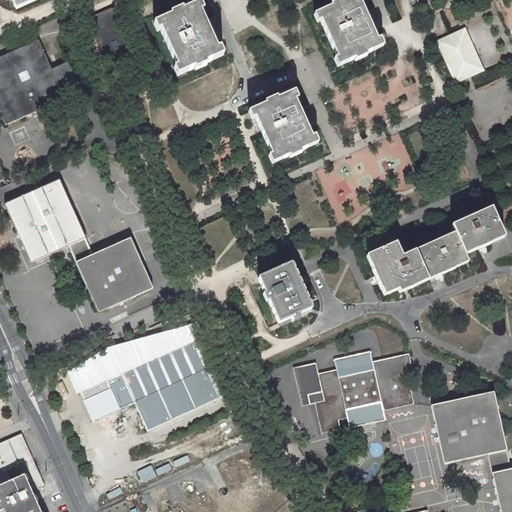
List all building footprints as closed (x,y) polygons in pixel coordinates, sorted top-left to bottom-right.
[(0,0),(1,0),(0,0),(9,0),(14,10),(36,0),(0,0)] [(221,51),(218,44),(214,45),(198,8),(201,7),(198,0),(181,8),(180,5),(169,11),(169,13),(153,21),(156,28),(158,27),(174,63),(171,64),(175,72),(192,64),(193,67),(205,62),(204,59),(221,51)] [(360,0),(329,0),(328,1),(330,4),(313,11),(316,18),(319,17),(335,54),(333,54),(336,63),(353,55),(354,58),(366,52),(365,50),(382,42),(379,34),(376,35),(360,0)] [(103,35),(112,36),(112,44),(119,44),(122,9),(105,8),(103,35)] [(485,66),(466,22),(436,36),(455,80),(485,66)] [(72,73),(67,61),(51,68),(38,39),(0,55),(0,113),(5,124),(64,98),(56,80),(72,73)] [(291,83),(274,91),(273,88),(261,94),(262,97),(245,104),(248,111),(251,110),(267,147),(264,148),(268,156),(285,148),(286,150),(298,145),(296,142),(313,135),(310,127),(307,128),(291,91),(294,90),(291,83)] [(68,246),(97,312),(151,288),(130,237),(92,254),(59,179),(3,203),(30,263),(68,246)] [(407,290),(416,286),(415,283),(440,271),(442,275),(457,268),(455,264),(465,260),(462,252),(474,247),(476,250),(490,243),(489,240),(501,235),(489,208),(450,226),(453,232),(402,255),(396,242),(369,254),(375,268),(371,269),(380,289),(384,288),(387,294),(406,286),(407,290)] [(310,308),(297,280),(290,263),(257,278),(263,293),(261,294),(265,304),(268,303),(277,323),(286,319),(289,324),(302,318),(299,313),(310,308)] [(140,448),(229,406),(185,326),(64,378),(79,410),(85,407),(95,431),(127,417),(140,448)] [(370,350),(333,358),(335,368),(317,372),(321,391),(307,394),(309,403),(314,402),(320,433),(340,429),(338,418),(347,416),(349,427),(385,420),(383,410),(414,404),(409,376),(413,375),(408,353),(372,360),(370,350)] [(307,394),(321,391),(317,372),(315,363),(293,368),(300,405),(309,403),(307,394)] [(511,511),(511,466),(509,467),(492,390),(430,404),(442,463),(486,454),(498,511),(511,511)] [(2,511),(39,511),(30,492),(43,486),(20,435),(0,443),(0,511),(2,511)]
